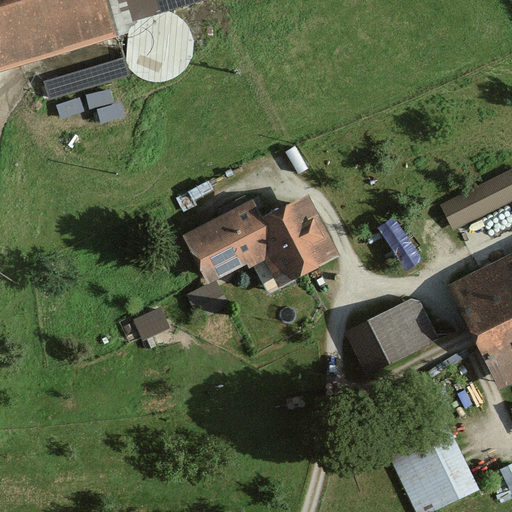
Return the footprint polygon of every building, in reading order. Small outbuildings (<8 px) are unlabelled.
[(91,0),(0,0),(0,69),(103,41),(91,0)] [(95,65),(46,79),(51,98),(100,84),(95,65)] [(96,122),(120,117),(113,88),(89,94),(96,122)] [(61,117),(85,109),(80,93),(56,100),(61,117)] [(511,168),(442,199),(454,227),(511,201),(511,168)] [(243,203),(177,239),(202,285),(255,257),(271,287),(324,259),(295,205),(255,226),(243,203)] [(511,261),(450,293),(496,386),(511,377),(511,261)] [(223,309),(213,291),(187,305),(198,324),(223,309)] [(415,303),(345,338),(363,376),(433,341),(415,303)] [(165,332),(157,315),(130,328),(138,344),(165,332)] [(434,414),(384,438),(419,511),(429,511),(471,492),(434,414)]
